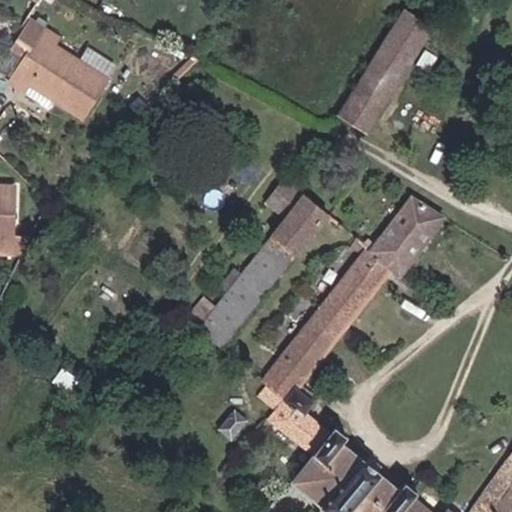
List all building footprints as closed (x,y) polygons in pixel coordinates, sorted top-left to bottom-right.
[(351,115),(379,131),(448,23),(421,7),(351,115)] [(67,87),(96,105),(121,65),(67,31),(59,43),(46,34),(23,70),(40,80),(45,73),(67,87)] [(62,94),(67,87),(45,73),(40,80),(62,94)] [(302,207),(319,185),(299,170),(282,191),(302,207)] [(0,245),(20,247),(21,228),(22,185),(0,183),(0,245)] [(304,240),(311,245),(343,203),(319,185),(302,207),(211,322),(229,336),(304,240)] [(342,396),(324,381),(414,269),(420,273),(463,218),(430,197),(393,242),(389,239),(282,372),(287,377),(277,388),(285,395),(295,383),(303,390),(285,411),(330,449),(308,477),(348,511),(511,511),(511,469),(482,511),(476,511),(465,503),(456,511),(447,511),(436,502),(441,496),(424,481),(419,487),(365,442),(370,436),(355,423),(350,429),(330,412),(342,396)] [(20,247),(28,247),(36,229),(21,228),(20,247)] [(235,422),(245,430),(263,408),(252,400),(235,422)]
